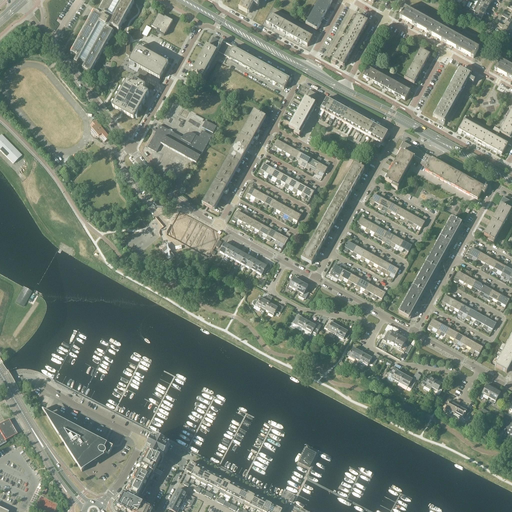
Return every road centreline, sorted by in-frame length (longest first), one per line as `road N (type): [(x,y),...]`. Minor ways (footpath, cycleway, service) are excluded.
road 1 (tertiary): [(179,0),(342,92)]
road 2 (residential): [(130,148),(18,4)]
road 3 (residential): [(506,168),(411,115),(442,51)]
road 4 (tertiary): [(344,87),(188,0)]
road 5 (residential): [(343,228),(406,263),(394,287),(330,252)]
road 6 (residential): [(441,283),(504,316),(491,341),(428,307)]
road 7 (residential): [(247,174),(309,208),(296,233),(233,199)]
road 8 (residential): [(369,182),(432,216),(420,239),(356,205)]
road 9 (residential): [(273,127),(335,161),(323,185),(260,150)]
road 10 (residential): [(130,148),(208,25)]
road 11 (residential): [(142,441),(30,377)]
road 12 (tertiary): [(401,123),(511,184)]
road 13 (tertiary): [(511,177),(404,117)]
